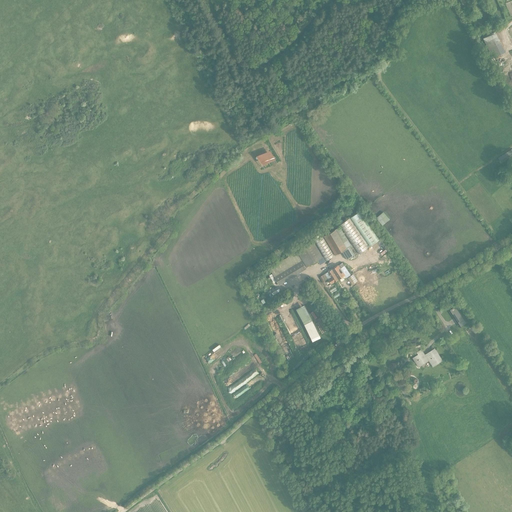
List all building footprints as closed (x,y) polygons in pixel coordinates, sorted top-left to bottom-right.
[(276,161),(269,148),(258,155),(265,167),(276,161)] [(384,212),(377,218),(382,224),(390,218),(384,212)] [(349,246),(351,245),(340,226),(324,236),(335,255),(342,250),(347,259),(354,255),(349,246)] [(312,238),(326,260),(334,255),(321,233),(312,238)] [(314,242),(298,251),(307,266),(323,256),(314,242)] [(338,265),(332,268),(339,278),(345,275),(346,277),(350,275),(342,262),(338,265)] [(325,273),(322,275),(325,280),(328,278),(331,283),(339,278),(332,268),(330,270),(325,273)] [(455,306),(450,309),(461,326),(466,323),(455,306)] [(417,352),(418,354),(413,357),(419,366),(429,360),(432,363),(437,360),(438,361),(442,359),(435,348),(425,355),(421,349),(417,352)]
